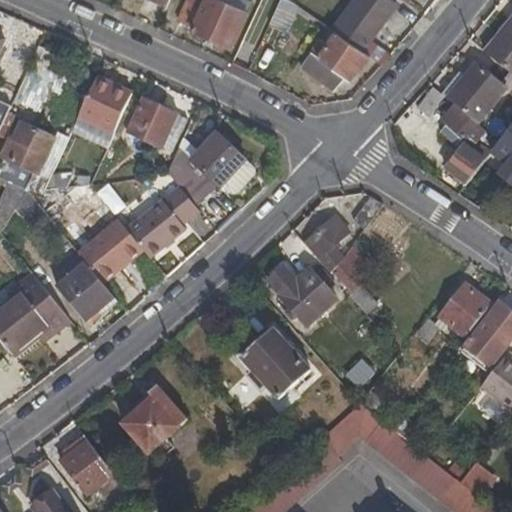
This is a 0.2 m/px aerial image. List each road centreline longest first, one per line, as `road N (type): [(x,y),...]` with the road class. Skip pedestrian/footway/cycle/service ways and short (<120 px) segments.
road 1 (residential): [(0,442),(177,305),(338,149)]
road 2 (residential): [(34,0),(338,149)]
road 3 (residential): [(338,149),(511,265)]
road 4 (residential): [(338,149),(470,0)]
